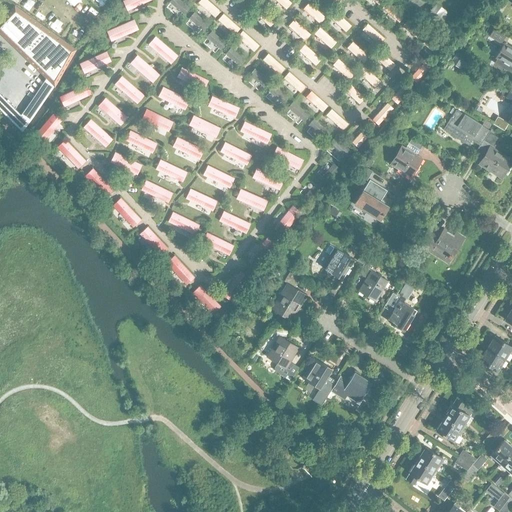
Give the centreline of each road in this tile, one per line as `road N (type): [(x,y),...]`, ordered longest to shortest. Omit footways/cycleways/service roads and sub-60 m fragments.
road 1 (residential): [(330,444),(255,387),(0,123)]
road 2 (track): [(330,444),(304,473),(257,491),(154,416),(98,422),(44,385),(0,402)]
